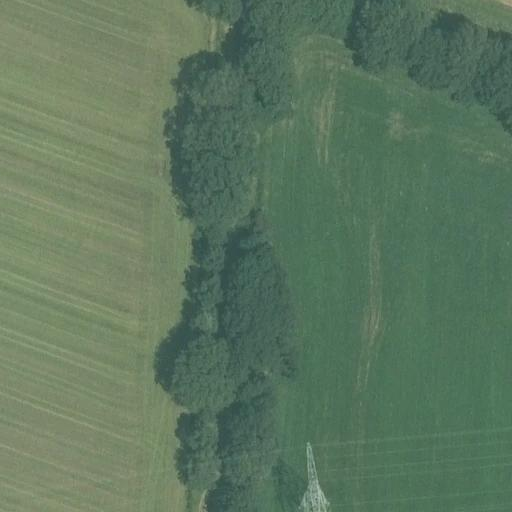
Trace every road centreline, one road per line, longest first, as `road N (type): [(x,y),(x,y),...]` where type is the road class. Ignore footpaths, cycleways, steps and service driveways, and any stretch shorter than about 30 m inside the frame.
road 1 (unclassified): [(212,511),(246,0)]
road 2 (unclassified): [(511,72),(337,0)]
